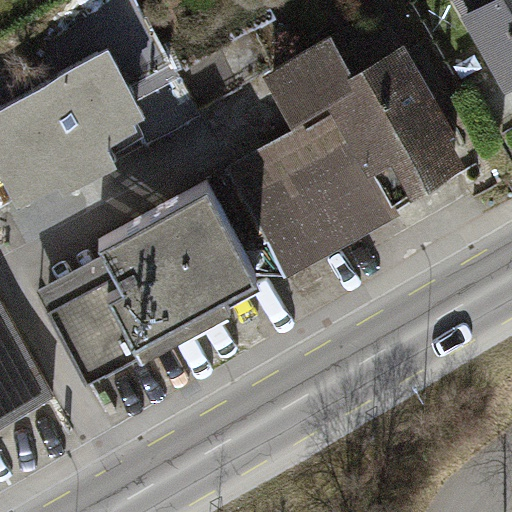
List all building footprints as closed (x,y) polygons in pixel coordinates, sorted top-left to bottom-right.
[(511,82),(511,0),(446,0),(495,91),(511,82)] [(462,158),(400,47),(344,77),(322,37),(261,71),(295,131),(228,168),(285,271),(379,220),(372,208),(462,158)] [(3,157),(21,191),(65,168),(69,176),(122,148),(113,132),(148,113),(110,42),(14,93),(38,139),(3,157)] [(237,293),(181,193),(80,248),(98,282),(44,311),(81,379),(237,293)] [(0,425),(58,394),(0,291),(0,425)]
